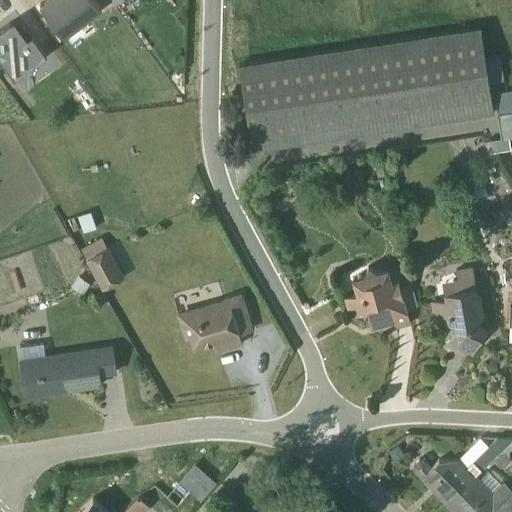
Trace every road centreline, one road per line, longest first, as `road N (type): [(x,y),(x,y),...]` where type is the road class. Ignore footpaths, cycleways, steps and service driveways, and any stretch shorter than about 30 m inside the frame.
road 1 (residential): [(212,0),(213,165),(233,219),(305,351),(322,429)]
road 2 (residential): [(0,480),(18,464),(57,452),(192,431),(322,429)]
road 3 (residential): [(322,429),(419,416),(511,421)]
